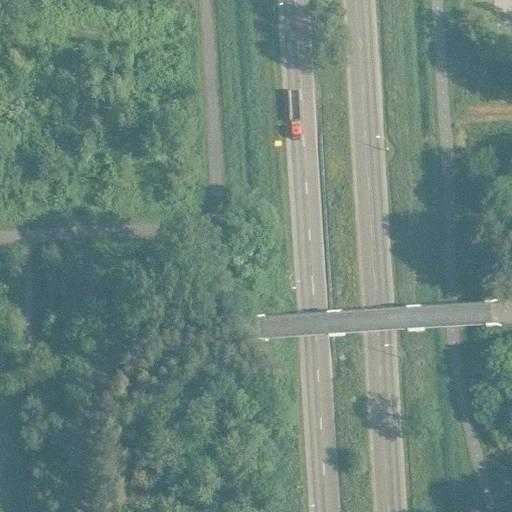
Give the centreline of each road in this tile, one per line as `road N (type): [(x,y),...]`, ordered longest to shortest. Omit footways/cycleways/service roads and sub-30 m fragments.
road 1 (secondary): [(300,0),(333,511)]
road 2 (secondary): [(398,511),(365,0)]
